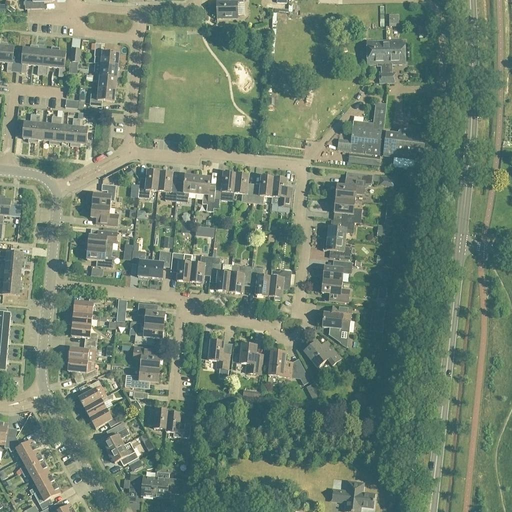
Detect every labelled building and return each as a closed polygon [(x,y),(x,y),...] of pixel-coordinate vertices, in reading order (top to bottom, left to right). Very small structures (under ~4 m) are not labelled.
[(24,0),(25,10),(44,10),(44,3),(52,3),(52,2),(54,2),(55,0),(54,0),(24,0)] [(246,0),(231,0),(231,3),(217,4),(217,19),(238,19),(237,3),(243,3),(247,3),(246,0)] [(359,3),(360,14),(374,14),(374,11),(380,10),(380,2),(359,3)] [(399,28),(399,15),(389,15),(389,28),(399,28)] [(77,48),(77,40),(69,40),(69,48),(77,48)] [(405,41),(386,42),(387,84),(394,84),(394,73),(392,73),(392,66),(405,65),(405,41)] [(387,84),(386,42),(367,42),(367,66),(381,66),(381,73),(379,73),(379,84),(387,84)] [(8,44),(4,43),(2,64),(7,64),(7,73),(11,73),(16,74),(17,65),(12,65),(14,48),(7,48),(8,44)] [(101,65),(118,67),(119,55),(100,53),(101,45),(95,45),(94,58),(95,58),(94,64),(101,65)] [(21,66),(17,65),(16,74),(21,74),(26,74),(26,66),(32,67),(34,46),(30,46),(30,50),(23,49),(21,66)] [(38,47),(34,46),(32,67),(38,67),(37,76),(42,76),(44,51),(38,51),(38,47)] [(51,52),(44,51),(42,76),(47,77),(48,68),(53,69),(55,48),(51,48),(51,52)] [(55,48),(53,69),(59,69),(58,78),(63,78),(64,70),(66,53),(59,53),(59,49),(55,48)] [(81,51),(71,50),(70,64),(78,65),(80,65),(81,51)] [(95,64),(94,77),(100,77),(117,79),(118,67),(101,65),(94,64),(95,64)] [(100,77),(94,77),(93,77),(92,82),(99,83),(99,90),(115,91),(117,79),(100,77)] [(115,91),(99,90),(98,96),(91,95),(90,107),(102,108),(102,102),(114,103),(115,91)] [(353,101),(358,103),(361,93),(356,91),(353,101)] [(66,101),(66,109),(78,110),(79,102),(66,101)] [(32,110),(31,116),(30,124),(24,123),(22,140),(28,140),(28,143),(33,144),(36,116),(35,116),(36,110),(32,110)] [(78,120),(75,148),(80,148),(80,145),(86,146),(88,130),(82,129),(83,121),(83,115),(78,114),(78,120)] [(40,117),(36,116),(33,144),(38,144),(38,141),(44,142),(45,126),(40,125),(40,117)] [(45,126),(44,142),(49,142),(49,145),(54,146),(57,118),(52,118),(51,126),(45,126)] [(61,119),(57,118),(54,146),(59,146),(59,143),(65,144),(67,128),(61,127),(61,119)] [(72,128),(67,128),(65,144),(70,144),(70,147),(75,148),(78,120),(73,120),(72,128)] [(353,125),(351,142),(338,141),(337,152),(350,153),(380,157),(384,128),(353,125)] [(386,134),(383,158),(423,162),(426,130),(399,127),(399,135),(386,134)] [(349,155),(348,164),(379,168),(380,159),(349,155)] [(130,169),(125,173),(128,178),(133,174),(130,169)] [(158,193),(160,174),(147,173),(146,184),(140,184),(138,199),(149,200),(150,192),(158,193)] [(172,175),(160,174),(158,193),(166,193),(165,202),(176,203),(178,189),(178,184),(172,183),(172,175)] [(215,192),(214,201),(234,203),(234,194),(236,176),(224,174),(222,186),(216,185),(215,192)] [(337,186),(336,200),(355,202),(355,194),(364,195),(364,191),(366,191),(368,189),(368,188),(371,188),(372,183),(379,183),(379,177),(347,174),(346,179),(345,187),(337,186)] [(184,189),(178,189),(176,203),(188,204),(189,194),(196,195),(198,178),(185,176),(184,189)] [(249,177),(236,176),(234,194),(242,195),(241,203),(252,205),(254,186),(248,185),(249,177)] [(198,178),(196,195),(203,196),(202,205),(207,206),(206,213),(213,213),(214,201),(215,192),(209,192),(210,179),(198,178)] [(254,186),(252,205),(263,206),(264,197),(272,198),(274,179),(261,178),(261,186),(254,186)] [(272,205),(271,212),(289,214),(290,208),(292,189),(286,189),(286,181),(274,179),(272,198),(272,205)] [(93,195),(92,207),(110,209),(111,202),(114,203),(116,187),(102,186),(101,192),(107,192),(107,196),(93,195)] [(0,203),(0,224),(3,225),(3,217),(10,217),(11,201),(5,201),(6,198),(1,197),(0,203)] [(336,200),(335,203),(334,203),(332,204),(332,211),(333,212),(334,213),(334,214),(342,215),(341,223),(342,223),(354,224),(361,225),(362,210),(354,210),(355,202),(336,200)] [(110,209),(92,207),(91,219),(104,221),(104,227),(117,228),(119,216),(109,215),(110,209)] [(354,224),(342,223),(342,229),(329,228),(328,240),(345,242),(346,230),(354,231),(354,224)] [(182,225),(182,234),(190,234),(190,226),(182,225)] [(106,250),(112,251),(113,245),(114,245),(114,239),(117,239),(117,233),(103,232),(102,238),(89,236),(88,249),(106,250)] [(164,249),(172,250),(173,239),(165,238),(164,249)] [(345,242),(328,240),(327,241),(324,241),(323,252),(326,252),(326,251),(339,253),(338,260),(350,261),(351,255),(355,255),(355,251),(352,250),(344,249),(345,242)] [(135,243),(134,252),(133,252),(131,265),(139,266),(138,278),(150,279),(152,263),(145,262),(146,253),(139,253),(140,244),(135,243)] [(106,250),(88,249),(87,261),(100,262),(99,268),(113,270),(114,258),(111,258),(112,251),(106,250)] [(192,265),(190,283),(196,284),(196,286),(201,286),(201,285),(203,285),(204,273),(211,274),(212,264),(212,258),(213,250),(211,250),(211,258),(201,257),(200,266),(192,265)] [(211,274),(210,283),(217,284),(216,292),(229,293),(232,267),(223,266),(220,265),(220,259),(216,259),(217,250),(213,250),(212,258),(212,264),(211,274)] [(5,264),(25,266),(25,262),(22,261),(23,254),(6,253),(0,252),(0,257),(6,258),(5,264)] [(159,264),(152,263),(150,279),(162,281),(163,268),(169,269),(171,254),(160,253),(159,264)] [(192,265),(193,256),(173,254),(171,273),(178,274),(177,282),(190,283),(192,265)] [(325,268),(323,281),(342,283),(343,275),(351,275),(352,264),(333,262),(333,269),(325,268)] [(25,266),(5,264),(5,270),(0,269),(0,274),(21,276),(21,269),(24,269),(25,266)] [(232,267),(229,293),(242,295),(243,287),(250,288),(252,268),(240,267),(232,267)] [(252,268),(250,288),(256,288),(256,296),(269,298),(271,279),(262,278),(263,270),(252,268)] [(279,280),(271,279),(269,298),(274,298),(274,301),(281,302),(283,291),(290,292),(292,273),(280,271),(279,280)] [(21,276),(0,274),(0,278),(4,279),(4,285),(23,287),(23,283),(20,283),(21,276)] [(342,283),(323,281),(322,294),(330,295),(329,302),(348,304),(350,291),(341,290),(342,283)] [(23,287),(4,285),(3,291),(0,290),(0,295),(3,296),(19,297),(19,290),(22,291),(23,287)] [(75,303),(74,314),(92,316),(94,305),(100,305),(101,299),(89,298),(89,304),(75,303)] [(126,309),(127,302),(119,301),(118,308),(126,309)] [(145,326),(164,327),(165,314),(157,314),(158,307),(139,305),(137,316),(146,317),(145,326)] [(324,314),(322,328),(330,329),(329,336),(340,343),(341,333),(349,334),(350,323),(351,310),(338,309),(333,308),(332,315),(324,314)] [(375,312),(374,321),(384,322),(385,313),(375,312)] [(0,323),(3,324),(3,322),(10,322),(11,315),(7,314),(3,314),(0,313),(0,323)] [(92,316),(74,314),(73,326),(91,328),(92,321),(100,322),(100,317),(92,316)] [(0,323),(0,333),(9,334),(10,327),(3,326),(3,324),(0,323)] [(137,325),(136,333),(135,345),(154,347),(154,340),(162,340),(164,327),(145,326),(137,325)] [(91,328),(73,326),(71,338),(85,339),(85,345),(96,346),(97,340),(98,335),(91,334),(91,328)] [(0,333),(0,342),(1,343),(1,341),(8,341),(9,334),(0,333)] [(0,342),(0,352),(7,353),(8,346),(1,345),(1,343),(0,342)] [(229,371),(228,371),(230,356),(223,355),(224,344),(210,342),(208,362),(217,362),(217,370),(220,370),(220,376),(228,377),(229,371)] [(333,366),(341,360),(327,343),(321,348),(317,343),(304,353),(317,369),(329,360),(333,366)] [(96,346),(85,345),(84,350),(70,349),(69,361),(95,364),(97,352),(96,352),(96,346)] [(260,376),(262,362),(255,361),(256,347),(242,346),(240,365),(247,365),(246,374),(260,376)] [(141,369),(159,371),(161,358),(153,357),(153,350),(134,348),(133,360),(141,361),(141,369)] [(304,387),(310,383),(300,364),(294,368),(292,367),(292,366),(285,365),(286,354),(271,353),(270,363),(269,363),(268,366),(269,366),(268,376),(292,379),(292,378),(300,379),(304,387)] [(95,364),(69,361),(68,373),(83,374),(82,376),(85,382),(98,376),(95,371),(94,369),(95,364)] [(159,371),(141,369),(140,378),(131,377),(130,389),(149,390),(150,383),(158,384),(159,371)] [(107,397),(101,387),(98,382),(88,387),(91,393),(79,399),(84,410),(106,397),(107,397)] [(363,410),(365,396),(358,395),(357,409),(363,410)] [(108,401),(106,397),(84,410),(90,419),(106,410),(103,404),(108,401)] [(106,410),(90,419),(96,430),(108,423),(110,428),(121,422),(118,417),(112,421),(106,410)] [(166,433),(168,412),(156,411),(150,411),(149,418),(155,419),(154,430),(166,431),(166,433)] [(169,412),(168,412),(166,433),(174,434),(173,438),(189,439),(191,425),(185,425),(184,431),(179,430),(181,415),(168,414),(169,412)] [(0,424),(0,445),(5,446),(4,449),(9,449),(16,438),(6,437),(8,425),(0,424)] [(123,447),(124,447),(121,440),(129,435),(123,424),(106,433),(110,440),(104,444),(109,455),(123,447)] [(21,447),(16,438),(9,449),(11,453),(16,450),(22,461),(37,452),(32,441),(21,447)] [(126,452),(123,447),(109,455),(115,464),(120,461),(123,467),(138,459),(133,449),(126,452)] [(37,452),(22,461),(25,467),(20,470),(22,474),(43,462),(37,452)] [(49,473),(43,462),(22,474),(24,478),(30,475),(33,482),(49,473)] [(49,473),(33,482),(37,488),(30,492),(32,496),(33,495),(34,495),(55,483),(49,473)] [(156,480),(154,498),(167,500),(168,494),(172,494),(172,495),(180,496),(180,501),(186,502),(188,481),(169,480),(169,474),(157,473),(156,480)] [(131,476),(130,482),(124,481),(123,489),(129,490),(129,491),(128,503),(136,504),(137,493),(142,494),(141,497),(154,498),(156,480),(144,479),(144,477),(131,476)] [(55,483),(34,495),(39,505),(42,511),(53,505),(50,500),(60,494),(55,483)] [(347,493),(339,492),(331,491),(330,503),(346,505),(344,511),(360,511),(361,507),(374,509),(375,496),(362,494),(363,485),(348,483),(347,493)] [(14,498),(10,501),(13,507),(18,504),(14,498)]
